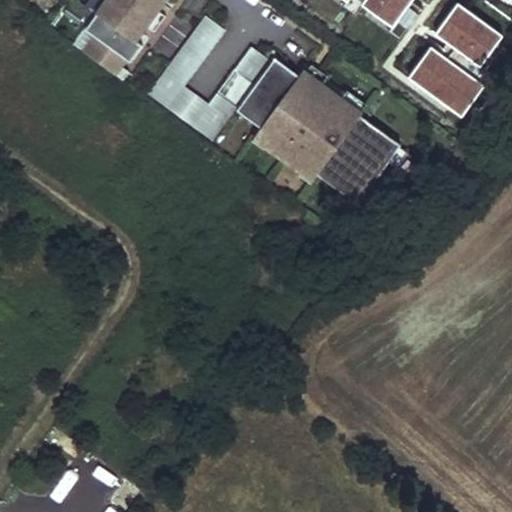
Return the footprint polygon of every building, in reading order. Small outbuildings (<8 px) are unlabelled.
[(165,0),(106,0),(87,27),(98,35),(86,51),(116,73),(128,57),(131,60),(144,43),(138,38),(165,0)] [(478,65),(502,33),(457,0),(455,0),(432,32),(478,65)] [(227,30),(207,15),(151,91),(216,139),(239,107),(219,92),(210,104),(186,86),(227,30)] [(458,114),(482,83),(428,43),(405,75),(458,114)] [(273,61),(253,46),(237,67),(257,82),(273,61)] [(360,203),(404,142),(305,70),(301,75),(277,57),(258,84),(235,68),(219,90),(241,106),(239,110),(263,127),(256,137),(315,180),(320,173),(360,203)]
